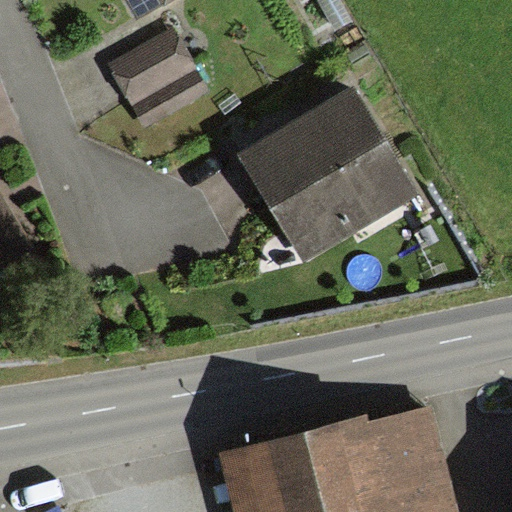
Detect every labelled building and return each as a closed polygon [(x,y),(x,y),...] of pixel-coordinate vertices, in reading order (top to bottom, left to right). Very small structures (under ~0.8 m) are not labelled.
[(123,0),(136,23),(179,0),(123,0)] [(178,30),(109,67),(144,132),(213,96),(178,30)] [(317,123),(246,165),(301,260),(409,198),(354,102),(317,123)] [(0,197),(0,272),(20,260),(21,234),(0,197)] [(460,511),(435,408),(223,461),(235,511),(460,511)]
